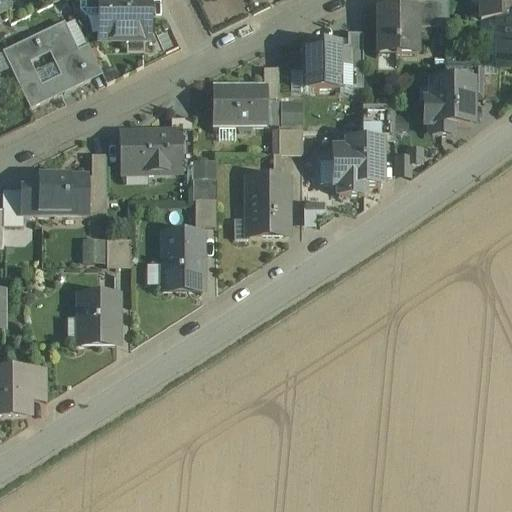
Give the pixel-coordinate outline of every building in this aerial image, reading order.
[(98,0),(99,0),(99,19),(104,19),(104,44),(149,44),(149,1),(129,1),(128,0),(98,0)] [(511,0),(479,0),(480,25),(503,25),(509,25),(509,13),(511,13),(511,0)] [(448,6),(415,5),(415,15),(416,15),(417,32),(448,32),(448,6)] [(415,15),(377,15),(377,59),(417,59),(417,32),(416,15),(415,15)] [(511,25),(509,25),(503,25),(503,54),(497,54),(497,74),(511,73),(511,25)] [(63,27),(2,57),(15,84),(33,76),(40,90),(61,80),(54,65),(77,54),(63,27)] [(361,39),(348,39),(348,51),(348,71),(339,71),(339,78),(362,77),(361,39)] [(98,71),(87,49),(77,54),(87,76),(98,71)] [(348,51),(304,52),(304,75),(309,75),(309,93),(339,92),(339,78),(339,71),(348,71),(348,51)] [(77,54),(54,65),(61,80),(40,90),(33,76),(15,84),(29,113),(90,83),(87,76),(77,54)] [(483,69),(445,69),(445,87),(470,87),(470,98),(482,97),(482,79),(483,79),(483,69)] [(278,104),(278,73),(263,73),(263,92),(265,92),(265,104),(278,104)] [(483,79),(482,79),(482,97),(482,106),(498,106),(498,79),(483,79)] [(445,87),(431,87),(432,107),(424,107),(424,130),(431,130),(451,130),(471,130),(470,98),(470,87),(445,87)] [(263,92),(218,92),(218,131),(265,131),(265,104),(265,92),(263,92)] [(304,128),(304,105),(280,104),(280,128),(304,128)] [(394,110),(362,110),(362,125),(378,125),(378,142),(394,142),(394,110)] [(192,123),(170,124),(171,138),(180,137),(181,175),(192,175),(192,123)] [(451,130),(431,130),(431,140),(451,140),(451,130)] [(302,135),(278,135),(278,160),(302,160),(302,135)] [(171,138),(141,139),(141,143),(121,144),(122,177),(181,175),(180,137),(171,138)] [(344,155),(363,190),(380,190),(380,147),(348,147),(348,152),(344,155)] [(395,181),(413,181),(413,167),(428,166),(427,151),(409,151),(409,159),(394,159),(395,181)] [(363,190),(344,155),(333,155),(333,190),(338,190),(338,201),(363,200),(363,190)] [(106,160),(91,160),(91,197),(105,197),(105,204),(106,204),(106,160)] [(87,181),(33,181),(33,219),(87,219),(87,181)] [(288,183),(246,183),(246,239),(288,239),(288,183)] [(216,184),(192,184),(192,206),(201,206),(201,232),(216,232),(216,184)] [(202,237),(163,237),(163,293),(202,293),(202,237)] [(130,245),(106,245),(106,273),(130,273),(130,245)] [(116,301),(81,301),(81,348),(116,348),(116,301)] [(46,405),(46,374),(25,374),(25,376),(25,403),(26,403),(45,402),(45,405),(46,405)] [(8,376),(4,380),(0,380),(0,420),(26,420),(26,403),(25,403),(25,376),(8,376)]
